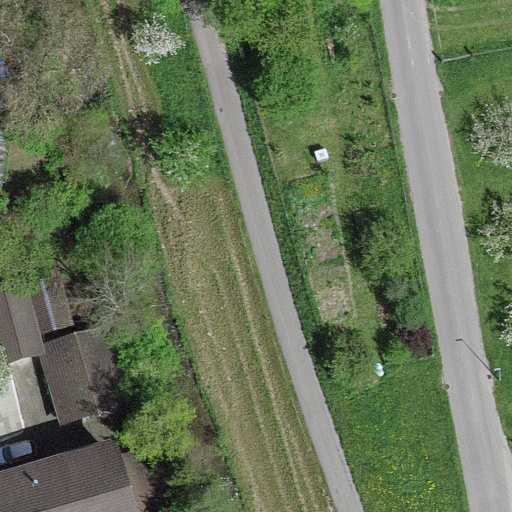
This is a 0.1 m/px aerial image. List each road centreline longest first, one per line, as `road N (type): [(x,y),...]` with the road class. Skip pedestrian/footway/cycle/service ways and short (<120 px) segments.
road 1 (residential): [(195,0),(286,317),(353,511)]
road 2 (residential): [(490,511),(404,0)]
